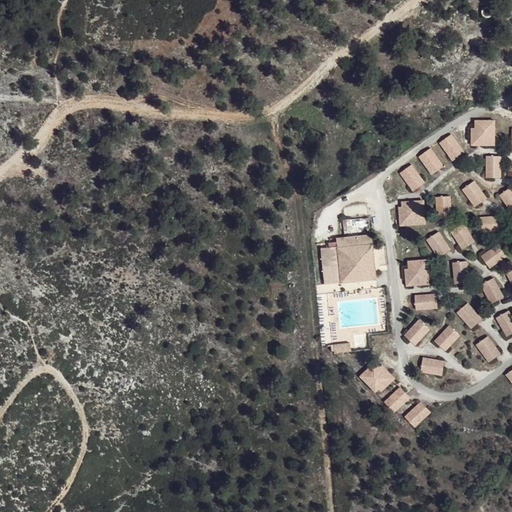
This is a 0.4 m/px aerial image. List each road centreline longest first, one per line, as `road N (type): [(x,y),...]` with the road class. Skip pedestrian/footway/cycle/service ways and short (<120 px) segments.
road 1 (track): [(405,0),(268,109),(146,93),(78,100),(0,172)]
road 2 (track): [(331,511),(307,215),(280,99)]
road 3 (track): [(0,412),(36,372),(56,382),(76,419),(71,469),(42,511)]
